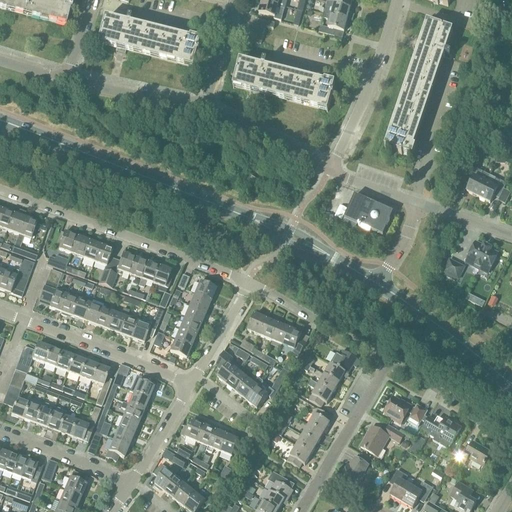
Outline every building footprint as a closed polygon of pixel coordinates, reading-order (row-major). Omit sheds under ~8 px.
[(50,0),(0,0),(0,10),(65,27),(72,0),(71,0),(61,0),(61,3),(50,0)] [(278,5),(279,0),(262,0),(262,2),(278,6),(277,10),(285,11),(286,7),(278,5)] [(335,3),(334,5),(350,10),(352,0),(327,0),(327,2),(335,3)] [(422,0),(447,8),(449,0),(422,0)] [(275,16),(277,10),(278,6),(262,2),(259,15),(275,19),(274,20),(282,22),(283,19),(275,16)] [(333,8),(332,15),(331,17),(347,21),(350,10),(334,5),(335,3),(327,2),(326,6),(333,8)] [(328,29),(321,28),(319,34),(342,40),(347,21),(331,17),(332,15),(324,14),(322,20),(330,22),(328,29)] [(130,29),(133,20),(129,19),(127,28),(115,25),(116,22),(106,20),(100,44),(117,48),(116,52),(125,55),(126,51),(194,69),(201,42),(191,39),(189,44),(130,29)] [(254,25),(265,28),(266,23),(255,20),(254,25)] [(264,33),(265,28),(254,25),(252,30),(264,33)] [(449,43),(452,33),(428,25),(422,41),(419,40),(416,49),(419,50),(385,150),(411,159),(415,149),(410,148),(440,57),(449,60),(450,57),(444,55),(445,53),(442,52),(445,42),(449,43)] [(262,38),(264,33),(252,30),(251,35),(262,38)] [(260,45),(262,38),(251,35),(249,42),(260,45)] [(264,73),(266,64),(263,63),(260,72),(249,69),(249,66),(240,63),(233,88),(250,92),(249,96),(258,98),(260,94),(328,111),(334,85),(324,82),(323,88),(264,73)] [(489,176),(483,173),(473,168),(466,183),(470,185),(466,193),(478,199),(485,184),(489,176)] [(258,183),(251,177),(247,182),(255,187),(258,183)] [(485,184),(478,199),(489,205),(493,197),(499,200),(506,186),(496,181),(493,188),(485,184)] [(506,206),(511,196),(503,192),(499,202),(506,206)] [(378,208),(359,200),(351,224),(383,238),(393,215),(391,214),(392,211),(378,205),(378,208)] [(0,229),(6,232),(12,215),(0,211),(0,229)] [(18,236),(24,219),(12,215),(6,232),(18,236)] [(24,219),(18,236),(12,254),(35,262),(37,255),(20,248),(24,238),(30,241),(36,224),(24,219)] [(70,255),(76,238),(63,234),(57,251),(70,255)] [(82,259),(88,242),(76,238),(70,255),(82,259)] [(94,264),(100,247),(88,242),(82,259),(94,264)] [(483,249),(475,245),(465,265),(488,276),(498,256),(490,252),(491,251),(483,247),(483,249)] [(100,247),(94,264),(105,268),(112,251),(100,247)] [(121,277),(122,274),(129,276),(135,259),(122,255),(116,271),(117,272),(116,275),(121,277)] [(64,273),(65,268),(66,265),(54,261),(54,260),(49,259),(47,267),(64,273)] [(140,280),(146,264),(135,259),(129,276),(140,280)] [(32,271),(34,265),(22,261),(20,267),(32,271)] [(458,281),(464,269),(449,262),(444,274),(458,281)] [(152,285),(158,268),(146,264),(140,280),(138,287),(143,289),(146,282),(152,285)] [(29,277),(32,271),(20,267),(18,273),(29,277)] [(158,268),(152,285),(167,290),(174,273),(170,271),(170,272),(158,268)] [(18,273),(12,270),(11,276),(4,274),(0,285),(0,291),(10,295),(12,296),(21,299),(23,294),(15,291),(12,290),(14,284),(16,278),(18,273)] [(59,281),(61,275),(50,271),(48,277),(59,281)] [(109,275),(110,274),(103,271),(98,285),(105,287),(109,275)] [(29,277),(18,273),(16,278),(27,283),(29,277)] [(116,276),(110,274),(109,275),(105,287),(111,290),(116,276)] [(184,291),(188,279),(182,276),(177,288),(184,291)] [(57,287),(59,281),(48,277),(45,283),(57,287)] [(25,288),(27,283),(16,278),(14,284),(25,288)] [(84,288),(85,284),(74,279),(72,284),(83,288),(84,288)] [(55,293),(57,287),(45,283),(43,289),(55,293),(53,299),(51,305),(49,310),(61,314),(68,297),(67,297),(68,292),(62,290),(61,295),(55,293)] [(194,295),(211,302),(213,303),(215,297),(213,296),(216,290),(199,283),(194,295)] [(23,294),(25,288),(14,284),(12,290),(15,291),(23,294)] [(84,288),(83,288),(91,292),(93,287),(85,284),(84,288)] [(53,299),(55,293),(43,289),(41,295),(53,299)] [(172,300),(177,302),(180,294),(176,292),(172,300)] [(51,305),(53,299),(41,295),(39,301),(47,303),(51,305)] [(206,314),(211,302),(194,295),(189,307),(206,314)] [(73,319),(79,302),(79,301),(80,298),(74,296),(73,299),(68,297),(61,314),(73,319)] [(170,298),(164,296),(162,300),(159,307),(165,310),(170,298)] [(176,308),(182,311),(185,303),(180,301),(176,308)] [(85,323),(91,306),(79,302),(73,319),(85,323)] [(97,327),(103,310),(91,306),(85,323),(97,327)] [(201,325),(206,314),(189,307),(184,318),(201,325)] [(109,332),(115,315),(103,310),(97,327),(109,332)] [(120,336),(127,319),(126,319),(129,312),(123,310),(120,317),(115,315),(109,332),(120,336)] [(152,339),(162,312),(157,311),(153,323),(146,321),(144,326),(138,323),(132,340),(144,345),(147,337),(152,339)] [(259,337),(266,321),(254,316),(247,332),(259,337)] [(196,337),(201,325),(184,318),(179,330),(196,337)] [(132,340),(138,323),(127,319),(120,336),(132,340)] [(271,341),(278,326),(266,321),(259,337),(271,342),(271,341)] [(163,333),(167,325),(162,322),(159,331),(163,333)] [(283,347),(289,330),(278,326),(271,341),(271,342),(283,347)] [(191,348),(196,337),(179,330),(174,341),(191,348)] [(298,357),(300,354),(303,348),(297,346),(301,335),(289,330),(283,347),(294,351),(293,354),(298,357)] [(159,349),(164,337),(157,334),(152,346),(159,349)] [(185,361),(191,348),(174,341),(169,354),(185,361)] [(251,354),(254,350),(255,348),(244,341),(240,348),(251,354)] [(44,365),(50,350),(37,345),(35,352),(24,348),(19,360),(31,364),(32,361),(44,365)] [(56,370),(62,354),(50,350),(44,365),(56,370)] [(246,363),(246,362),(250,357),(239,350),(238,351),(235,357),(246,363)] [(254,350),(251,354),(262,361),(263,358),(264,356),(254,350)] [(68,374),(74,359),(62,354),(56,370),(68,374)] [(227,387),(238,373),(228,365),(232,361),(232,360),(231,361),(223,355),(224,354),(223,354),(215,368),(216,368),(217,367),(223,372),(217,379),(227,387)] [(336,355),(330,366),(345,375),(344,375),(347,376),(352,367),(356,369),(360,362),(350,356),(347,361),(336,355)] [(272,360),(264,356),(263,358),(262,361),(270,365),(272,360)] [(79,379),(85,363),(74,359),(68,374),(79,379)] [(258,367),(260,363),(253,359),(251,363),(258,367)] [(306,366),(310,368),(314,362),(309,359),(306,366)] [(29,370),(31,364),(19,360),(17,366),(29,370)] [(283,370),(281,373),(287,376),(294,364),(288,361),(283,370)] [(91,383),(97,367),(85,363),(79,379),(91,383)] [(258,367),(265,372),(268,368),(260,363),(258,367)] [(26,376),(29,370),(17,366),(15,371),(26,376)] [(315,371),(310,368),(306,366),(303,371),(307,374),(309,371),(314,374),(315,371)] [(339,385),(344,375),(345,375),(330,366),(324,376),(339,385)] [(97,367),(91,383),(102,387),(95,406),(101,408),(112,381),(106,379),(109,372),(97,367)] [(25,381),(26,376),(15,371),(13,377),(24,381),(25,381)] [(227,387),(237,394),(248,381),(238,373),(227,387)] [(283,383),(287,376),(281,373),(274,386),(279,389),(283,383)] [(112,387),(119,389),(121,381),(122,382),(124,377),(117,375),(112,387)] [(333,395),(339,385),(324,376),(318,386),(333,395)] [(22,387),(24,381),(13,377),(11,383),(22,387)] [(135,382),(138,383),(133,394),(148,401),(153,389),(144,385),(145,381),(136,377),(135,382)] [(247,402),(258,389),(263,382),(258,379),(253,385),(248,381),(237,394),(247,402)] [(49,389),(51,384),(39,380),(38,382),(37,384),(49,389)] [(333,395),(318,386),(311,382),(308,387),(315,391),(309,402),(322,410),(325,405),(326,406),(333,395)] [(20,392),(22,387),(11,383),(9,388),(20,392)] [(61,393),(63,388),(51,384),(49,389),(61,393)] [(46,396),(48,391),(36,386),(34,392),(46,396)] [(73,398),(74,393),(74,392),(75,390),(69,387),(68,390),(63,388),(61,393),(73,398)] [(118,389),(119,389),(112,387),(108,399),(112,400),(116,389),(118,389)] [(18,398),(20,392),(9,388),(7,394),(18,398)] [(258,389),(247,402),(257,410),(268,396),(258,389)] [(58,401),(60,395),(48,391),(46,396),(58,401)] [(74,393),(73,398),(84,402),(86,397),(74,393)] [(17,401),(18,398),(7,394),(2,405),(13,409),(11,417),(23,421),(29,406),(17,401)] [(148,401),(133,394),(128,406),(129,406),(143,412),(146,405),(148,401)] [(69,405),(71,400),(60,395),(58,401),(69,405)] [(107,412),(112,400),(108,399),(104,410),(107,412)] [(400,404),(393,400),(384,415),(392,420),(391,421),(400,427),(407,415),(421,423),(426,413),(416,407),(415,410),(401,402),(400,404)] [(129,406),(128,406),(122,404),(120,409),(126,412),(124,418),(138,424),(143,412),(129,406)] [(35,426),(41,410),(29,406),(23,421),(35,426)] [(76,424),(70,439),(82,443),(88,445),(100,411),(94,409),(87,428),(76,424)] [(47,430),(52,415),(41,410),(35,426),(47,430)] [(103,424),(108,412),(107,412),(104,410),(99,422),(103,424)] [(308,427),(322,436),(329,425),(326,424),(330,418),(317,411),(308,427)] [(58,435),(64,419),(52,415),(47,430),(46,431),(46,432),(51,434),(52,434),(52,432),(58,435)] [(283,427),(287,429),(293,418),(289,416),(283,427)] [(133,436),(138,424),(124,418),(118,430),(133,436)] [(70,439),(76,424),(64,419),(58,435),(70,439)] [(430,434),(432,435),(430,437),(434,439),(432,442),(448,451),(451,446),(460,430),(445,421),(444,422),(438,419),(435,424),(428,420),(421,431),(429,436),(430,434)] [(99,435),(103,424),(99,422),(95,434),(99,435)] [(185,439),(197,443),(204,427),(192,422),(189,430),(184,428),(181,437),(185,439)] [(410,440),(386,426),(381,436),(371,430),(360,449),(377,459),(388,440),(399,446),(403,439),(408,442),(410,440)] [(208,448),(209,448),(215,432),(204,427),(197,443),(208,448)] [(281,438),(287,429),(283,427),(278,436),(281,438)] [(316,446),(322,436),(308,427),(301,437),(316,446)] [(128,447),(133,436),(118,430),(114,441),(128,447)] [(220,453),(227,437),(215,432),(209,448),(208,448),(206,453),(212,455),(214,450),(220,453)] [(101,436),(99,435),(95,434),(90,446),(97,449),(101,436)] [(227,437),(220,453),(232,458),(238,442),(227,437)] [(310,456),(316,446),(301,437),(295,448),(310,456)] [(123,459),(128,447),(114,441),(106,460),(116,464),(119,457),(123,459)] [(491,455),(472,444),(469,449),(464,446),(455,461),(465,467),(469,461),(483,469),(491,455)] [(304,467),(310,456),(295,448),(286,463),(299,471),(302,466),(304,467)] [(189,462),(192,456),(181,449),(177,456),(189,462)] [(0,472),(2,473),(8,456),(0,452),(0,472)] [(166,452),(162,457),(172,463),(176,457),(166,452)] [(209,463),(211,458),(204,454),(202,460),(209,463)] [(11,477),(18,460),(8,456),(2,473),(11,477)] [(183,469),(186,463),(176,457),(172,463),(183,469)] [(199,468),(202,463),(195,459),(191,464),(199,468)] [(21,480),(27,463),(18,460),(11,477),(21,480)] [(362,478),(368,468),(355,460),(349,470),(347,469),(340,482),(356,492),(364,479),(362,478)] [(27,463),(21,480),(30,484),(30,483),(36,486),(43,468),(36,465),(36,466),(27,463)] [(202,463),(199,468),(206,473),(210,467),(202,463)] [(161,490),(164,493),(176,480),(166,472),(167,471),(161,465),(153,475),(159,479),(154,485),(161,490)] [(260,474),(263,468),(258,465),(255,471),(260,474)] [(195,474),(198,470),(191,466),(188,470),(195,474)] [(47,484),(52,472),(45,470),(41,481),(47,484)] [(198,470),(195,474),(203,478),(206,474),(198,470)] [(219,480),(224,483),(223,484),(227,486),(235,474),(231,471),(230,473),(225,470),(219,480)] [(401,504),(410,488),(404,485),(408,478),(397,472),(390,485),(395,488),(390,498),(401,504)] [(66,491),(81,498),(86,487),(83,486),(86,479),(73,473),(70,480),(65,491),(66,491)] [(283,502),(286,503),(292,492),(284,487),(287,482),(272,473),(267,482),(273,486),(269,493),(283,502)] [(440,473),(436,479),(441,482),(445,476),(440,473)] [(466,498),(470,492),(458,485),(459,483),(451,479),(449,483),(455,487),(456,485),(457,486),(450,499),(458,503),(453,510),(456,511),(471,511),(476,504),(466,498)] [(174,501),(185,487),(176,480),(164,493),(174,501)] [(223,484),(224,483),(219,480),(211,493),(216,496),(222,486),(223,484)] [(410,488),(401,504),(412,511),(418,501),(424,505),(433,490),(422,484),(417,492),(410,488)] [(184,509),(195,496),(185,487),(174,501),(184,509)] [(76,509),(81,498),(66,491),(65,491),(60,503),(76,509)] [(32,497),(17,492),(14,498),(29,504),(32,497)] [(37,506),(41,495),(37,493),(32,505),(36,506),(37,506)] [(277,511),(283,502),(269,493),(263,503),(277,511)] [(195,496),(184,509),(187,511),(197,511),(205,503),(195,496)] [(277,511),(263,503),(259,501),(254,511),(255,511),(277,511)] [(74,511),(76,509),(60,503),(56,511),(74,511)]
